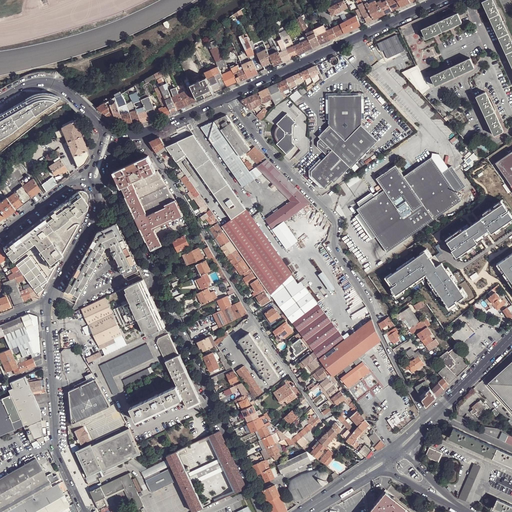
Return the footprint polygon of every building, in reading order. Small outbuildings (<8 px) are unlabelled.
[(328,8),(332,16),(347,8),(344,0),(333,6),(328,8)] [(387,2),(392,11),(401,7),(397,0),(387,0),(386,1),(387,2)] [(511,43),(492,0),(485,0),(483,1),(493,24),(504,49),(511,66),(511,43)] [(363,15),(367,23),(372,20),(363,2),(357,5),(359,8),(356,10),(359,17),(363,15)] [(379,6),(384,15),(392,11),(387,2),(382,4),(379,6)] [(368,8),(374,19),(384,15),(379,6),(377,3),(371,6),(368,8)] [(461,22),(457,13),(421,29),(425,38),(445,29),(461,22)] [(351,30),(361,25),(357,18),(357,16),(357,15),(346,21),(346,23),(351,30)] [(296,20),(304,37),(307,35),(306,33),(305,31),(300,21),(299,19),(296,20)] [(332,28),(336,37),(344,33),(340,24),(332,28)] [(316,36),(320,44),(330,39),(326,31),(325,28),(325,27),(314,32),(316,36)] [(326,31),(330,39),(336,37),(332,28),(331,29),(329,30),(326,31)] [(289,35),(286,29),(279,32),(282,39),(289,35)] [(307,35),(309,39),(316,36),(314,32),(313,30),(306,33),(307,35)] [(282,39),(287,49),(294,46),(289,35),(282,39)] [(272,36),(268,38),(272,47),(276,45),(272,36)] [(309,39),(313,47),(320,44),(316,36),(309,39)] [(248,38),(255,54),(257,53),(256,50),(251,40),(249,37),(248,38)] [(254,54),(255,54),(248,38),(246,39),(242,41),(241,41),(249,57),(250,56),(254,54)] [(279,51),(279,53),(287,49),(282,39),(278,41),(281,46),(282,48),(278,50),(279,51)] [(294,46),(298,54),(306,51),(313,47),(309,39),(301,43),(294,46)] [(267,49),(269,55),(279,51),(278,50),(277,48),(276,45),(272,47),(269,48),(267,49)] [(287,49),(291,58),(298,54),(294,46),(287,49)] [(213,49),(210,50),(216,62),(223,59),(217,47),(213,49)] [(269,55),(267,49),(258,53),(258,55),(263,66),(272,62),(269,55)] [(279,53),(283,61),(291,58),(287,49),(279,53)] [(272,62),(274,65),(283,61),(279,53),(279,51),(269,55),(272,62)] [(474,67),(470,58),(431,77),(435,86),(456,76),(474,67)] [(218,67),(219,69),(226,66),(223,59),(216,62),(217,65),(218,67)] [(244,68),(248,78),(258,73),(252,60),(242,65),(242,66),(244,68)] [(232,70),(234,75),(237,73),(237,72),(244,68),(242,66),(240,67),(238,64),(235,66),(231,68),(232,70)] [(315,74),(319,72),(316,66),(308,69),(311,76),(315,74)] [(219,69),(218,67),(205,73),(207,77),(214,92),(214,93),(227,87),(220,72),(219,69)] [(239,76),(241,81),(248,78),(244,68),(237,72),(237,73),(239,76)] [(303,80),(311,76),(308,69),(300,73),(303,80)] [(220,72),(227,87),(238,82),(236,78),(234,75),(232,70),(231,71),(224,74),(223,71),(220,72)] [(160,71),(155,74),(156,78),(157,80),(158,82),(159,83),(160,82),(163,81),(162,78),(164,77),(162,72),(160,71)] [(293,76),(297,84),(302,82),(303,81),(303,80),(300,73),(293,76)] [(155,74),(144,80),(146,84),(155,79),(156,78),(155,74)] [(295,86),(297,85),(297,84),(293,76),(286,79),(290,88),(295,86)] [(198,99),(214,92),(207,77),(203,79),(204,80),(201,81),(201,80),(200,79),(196,80),(197,82),(198,83),(195,84),(195,83),(191,85),(194,91),(198,99)] [(281,92),(290,88),(286,79),(277,84),(281,92)] [(153,85),(159,96),(163,94),(160,86),(159,84),(159,83),(158,82),(153,85)] [(281,92),(277,84),(268,88),(273,98),(276,104),(284,99),(281,92)] [(171,113),(178,110),(172,97),(168,88),(166,89),(164,85),(163,85),(160,86),(163,94),(168,106),(171,113)] [(179,93),(176,86),(171,89),(170,89),(173,96),(180,94),(179,93)] [(303,86),(298,89),(302,95),(307,91),(303,86)] [(268,88),(259,92),(264,102),(273,98),(268,88)] [(281,92),(284,99),(288,96),(292,93),(290,88),(281,92)] [(180,94),(185,106),(192,103),(188,94),(187,92),(186,91),(181,93),(180,94)] [(188,94),(192,103),(198,100),(198,99),(194,91),(190,93),(188,94)] [(198,99),(198,100),(205,97),(214,93),(214,92),(198,99)] [(256,105),(264,102),(259,92),(241,100),(250,108),(256,105)] [(503,131),(485,92),(476,96),(486,117),(494,135),(503,131)] [(364,119),(363,93),(326,94),(326,120),(329,120),(329,126),(318,137),(320,139),(317,142),(317,147),(327,156),(322,161),(320,160),(309,171),(309,178),(321,189),(324,189),(331,181),(334,183),(350,168),(351,169),(377,141),(361,125),(361,119),(364,119)] [(2,113),(14,132),(33,116),(34,117),(60,99),(57,96),(55,95),(53,95),(49,94),(46,94),(44,94),(41,94),(38,94),(35,95),(32,96),(15,106),(2,113)] [(121,94),(115,97),(118,105),(119,109),(122,108),(127,106),(126,103),(123,97),(121,94)] [(163,106),(164,108),(168,106),(163,94),(159,96),(163,106)] [(172,97),(178,110),(185,106),(180,94),(173,96),(172,97)] [(147,97),(141,100),(142,101),(144,107),(152,103),(149,96),(147,97)] [(115,97),(109,101),(112,109),(118,105),(115,97)] [(134,105),(133,103),(132,100),(126,104),(127,106),(128,109),(131,108),(135,106),(134,105)] [(112,119),(117,120),(112,109),(109,101),(106,103),(108,108),(109,108),(110,111),(106,115),(107,116),(112,119)] [(108,108),(106,103),(97,108),(102,112),(108,108)] [(118,105),(112,109),(117,120),(124,122),(121,112),(119,109),(118,105)] [(156,111),(159,118),(164,116),(171,113),(168,106),(164,108),(156,111)] [(121,112),(124,122),(133,123),(130,113),(129,109),(123,111),(121,112)] [(156,119),(152,109),(146,111),(151,120),(156,119)] [(256,115),(262,120),(267,113),(263,109),(262,109),(256,115)] [(130,113),(133,123),(142,122),(138,115),(137,111),(136,111),(130,113)] [(138,115),(142,122),(151,120),(146,111),(138,115)] [(14,132),(2,113),(0,114),(0,139),(5,137),(14,132)] [(277,139),(279,141),(277,143),(287,154),(295,146),(293,144),(294,123),(296,121),(288,113),(277,123),(279,125),(277,128),(276,129),(275,131),(275,135),(276,137),(277,139)] [(227,115),(215,120),(225,134),(240,156),(250,149),(251,149),(250,148),(248,145),(234,125),(227,115)] [(75,120),(62,127),(67,141),(81,135),(75,120)] [(224,134),(225,134),(215,120),(201,127),(212,143),(224,134)] [(175,158),(178,163),(187,156),(232,219),(246,209),(193,134),(166,146),(167,148),(170,151),(172,155),(175,158)] [(224,134),(212,143),(213,144),(244,188),(252,182),(256,180),(250,171),(224,134)] [(81,135),(67,141),(68,144),(70,147),(73,156),(87,150),(81,135)] [(160,137),(150,141),(157,152),(166,146),(160,137)] [(166,146),(157,152),(158,154),(167,148),(166,146)] [(265,156),(255,146),(248,153),(258,163),(262,159),(265,156)] [(89,155),(87,150),(73,156),(78,167),(78,168),(85,163),(88,160),(89,155)] [(511,150),(496,162),(511,185),(511,150)] [(433,153),(432,157),(442,173),(449,168),(439,154),(433,153)] [(148,155),(114,172),(121,187),(122,187),(144,235),(154,230),(153,228),(172,219),(173,220),(183,216),(176,200),(158,171),(156,172),(148,155)] [(20,157),(19,158),(26,170),(28,169),(20,157)] [(442,173),(432,157),(404,176),(396,165),(376,178),(383,188),(377,192),(379,194),(375,196),(357,209),(387,252),(462,201),(456,193),(442,173)] [(311,202),(267,159),(264,161),(257,166),(265,174),(279,188),(287,197),(291,200),(274,213),(271,215),(266,219),(273,229),(284,221),(300,209),(301,209),(311,202)] [(67,168),(61,160),(56,162),(56,161),(55,162),(49,166),(55,175),(58,172),(59,173),(62,171),(67,168)] [(254,168),(249,160),(245,163),(251,170),(254,168)] [(8,165),(10,168),(23,186),(32,179),(28,174),(23,177),(13,162),(8,165)] [(256,180),(265,174),(257,166),(254,168),(251,170),(251,171),(250,171),(256,180)] [(449,168),(442,173),(456,193),(466,187),(452,166),(449,168)] [(23,186),(10,168),(0,175),(0,188),(5,196),(6,197),(7,198),(23,186)] [(181,179),(186,175),(183,170),(178,174),(181,179)] [(186,175),(181,179),(182,180),(190,191),(195,198),(198,195),(200,194),(186,175)] [(42,185),(46,192),(57,184),(53,176),(42,185)] [(32,179),(23,186),(31,197),(40,190),(33,178),(32,179)] [(31,197),(23,186),(7,198),(15,209),(31,197)] [(7,245),(3,247),(12,259),(15,263),(16,265),(23,274),(26,279),(32,287),(37,293),(38,294),(40,298),(44,288),(62,257),(54,246),(53,247),(45,237),(52,232),(53,232),(63,225),(69,221),(68,220),(74,215),(76,219),(86,212),(89,199),(89,197),(88,194),(86,192),(84,191),(81,190),(78,191),(70,197),(66,199),(63,202),(60,205),(56,207),(48,213),(48,214),(44,216),(19,236),(15,238),(7,244),(7,245)] [(7,198),(6,197),(5,198),(3,200),(0,201),(0,209),(5,216),(15,209),(7,198)] [(511,215),(503,202),(447,240),(452,247),(455,245),(456,246),(452,249),(457,256),(511,217),(511,215)] [(211,225),(214,223),(216,222),(218,220),(210,209),(209,206),(206,208),(206,209),(201,212),(203,215),(201,216),(203,220),(206,218),(211,225)] [(232,219),(222,226),(225,230),(225,231),(232,240),(238,248),(245,258),(252,267),(254,271),(259,278),(266,288),(267,290),(271,294),(290,276),(292,274),(269,240),(252,217),(246,209),(232,219)] [(284,221),(273,229),(277,235),(290,253),(302,245),(284,221)] [(210,228),(216,237),(223,232),(223,231),(217,223),(215,224),(210,228)] [(64,292),(77,299),(106,247),(109,246),(111,245),(126,275),(139,269),(123,236),(117,224),(104,231),(98,233),(69,283),(64,292)] [(197,227),(194,229),(199,238),(196,239),(199,244),(200,243),(202,242),(205,240),(197,227)] [(144,235),(147,241),(158,236),(155,230),(154,230),(144,235)] [(225,231),(223,232),(230,241),(232,240),(225,231)] [(223,232),(216,237),(214,239),(220,247),(222,246),(230,241),(223,232)] [(185,235),(174,241),(178,251),(190,246),(185,235)] [(158,236),(147,241),(151,250),(162,245),(162,244),(158,237),(158,236)] [(232,240),(230,241),(236,250),(238,248),(232,240)] [(222,246),(221,247),(228,255),(236,250),(230,241),(222,246)] [(106,247),(77,299),(88,305),(106,297),(124,287),(130,285),(126,275),(111,245),(109,246),(106,247)] [(214,256),(209,246),(206,248),(204,249),(209,259),(212,257),(214,256)] [(186,253),(190,263),(203,257),(199,248),(196,249),(192,251),(186,253)] [(238,248),(236,250),(243,259),(245,258),(238,248)] [(243,259),(236,250),(228,255),(226,256),(229,261),(231,260),(234,265),(243,259)] [(402,268),(389,277),(394,284),(397,282),(398,283),(392,287),(397,295),(427,274),(449,308),(457,303),(456,301),(457,301),(458,302),(465,297),(442,263),(440,265),(436,259),(433,261),(426,251),(413,261),(403,268),(402,268)] [(511,253),(498,263),(511,282),(511,253)] [(245,258),(243,259),(249,269),(252,267),(245,258)] [(243,259),(234,265),(241,274),(243,273),(245,271),(249,269),(243,259)] [(206,260),(197,264),(201,275),(204,274),(211,270),(206,260)] [(23,274),(16,265),(6,272),(9,277),(10,279),(15,278),(23,274)] [(228,279),(220,266),(217,268),(225,280),(228,279)] [(335,286),(323,270),(318,273),(330,290),(335,286)] [(244,278),(248,285),(251,283),(257,279),(256,277),(254,274),(252,272),(248,275),(247,275),(245,271),(243,273),(245,276),(243,278),(244,278)] [(17,283),(26,279),(23,274),(15,278),(17,282),(17,283)] [(202,277),(195,280),(200,290),(210,285),(205,275),(202,277)] [(290,276),(271,294),(273,297),(275,300),(287,316),(292,322),(318,303),(304,285),(299,289),(294,293),(291,288),(296,284),(290,276)] [(3,282),(5,287),(7,286),(17,282),(15,278),(10,279),(4,282),(3,282)] [(165,326),(143,278),(130,285),(127,286),(133,299),(114,308),(122,325),(140,316),(149,334),(152,332),(164,327),(165,326)] [(257,279),(251,283),(254,288),(256,291),(258,293),(261,291),(266,288),(259,278),(258,278),(257,279)] [(301,281),(296,284),(299,289),(304,285),(301,281)] [(7,286),(15,306),(24,302),(24,300),(20,291),(17,283),(17,282),(7,286)] [(296,284),(291,288),(294,293),(299,289),(296,284)] [(367,305),(352,285),(346,289),(369,322),(373,319),(371,313),(367,306),(367,305)] [(32,297),(38,294),(37,293),(32,287),(28,288),(31,297),(32,297)] [(24,300),(31,297),(28,288),(20,291),(24,300)] [(211,292),(208,288),(201,292),(197,293),(202,304),(214,299),(213,299),(211,292)] [(262,292),(256,296),(262,305),(270,299),(265,291),(262,292)] [(500,298),(495,292),(490,296),(488,298),(493,303),(493,304),(495,302),(497,304),(500,302),(498,300),(500,298)] [(176,303),(186,299),(183,294),(173,298),(176,303)] [(0,307),(1,310),(10,306),(6,296),(0,298),(0,307)] [(228,296),(217,300),(222,310),(231,305),(232,305),(228,296)] [(114,314),(106,297),(81,308),(90,326),(114,314)] [(493,303),(492,304),(494,305),(494,306),(497,310),(506,302),(504,298),(502,300),(500,298),(498,300),(500,302),(497,304),(495,302),(493,304),(493,303)] [(72,308),(76,311),(81,308),(88,305),(77,299),(75,304),(72,308)] [(423,300),(414,306),(417,310),(426,304),(423,300)] [(231,305),(237,318),(248,313),(241,301),(238,302),(232,305),(231,305)] [(318,303),(292,322),(299,332),(301,334),(304,338),(311,347),(313,349),(318,356),(320,358),(345,339),(342,334),(318,303)] [(214,313),(220,327),(237,318),(231,305),(222,310),(218,311),(214,313)] [(272,308),(265,312),(271,321),(279,315),(274,307),(272,308)] [(409,307),(402,312),(412,328),(419,323),(409,307)] [(509,319),(511,317),(511,314),(507,308),(503,311),(509,319)] [(412,328),(402,312),(397,315),(400,320),(401,319),(403,324),(406,323),(410,329),(412,328)] [(12,348),(18,345),(23,357),(28,369),(44,362),(41,355),(39,323),(39,315),(29,313),(21,316),(0,324),(0,325),(1,327),(3,332),(4,335),(8,344),(10,349),(12,348)] [(121,329),(114,314),(90,326),(96,340),(121,329)] [(391,320),(389,317),(380,323),(383,328),(388,324),(390,327),(394,325),(391,320)] [(376,328),(373,319),(369,322),(365,324),(350,336),(345,339),(320,358),(321,361),(322,361),(325,365),(328,369),(331,373),(333,376),(343,368),(349,363),(353,360),(360,355),(381,339),(376,328)] [(423,321),(423,319),(419,323),(412,328),(410,329),(409,330),(412,333),(417,330),(418,332),(427,327),(423,321)] [(294,331),(287,321),(280,326),(274,330),(276,333),(275,334),(279,339),(281,337),(280,336),(282,334),(284,335),(288,332),(289,334),(294,331)] [(459,344),(469,335),(473,332),(474,332),(473,330),(472,330),(468,325),(466,323),(451,335),(453,337),(459,344),(460,344),(459,344)] [(432,334),(427,327),(418,332),(417,333),(422,341),(430,336),(432,334)] [(96,340),(99,345),(114,338),(123,334),(121,329),(96,340)] [(400,335),(397,330),(395,332),(388,336),(391,341),(400,335)] [(345,339),(350,336),(346,331),(342,334),(345,339)] [(283,340),(282,339),(289,334),(288,332),(284,335),(282,334),(280,336),(281,337),(279,339),(281,342),(283,340)] [(157,342),(166,361),(179,355),(175,347),(171,339),(168,333),(159,338),(157,342)] [(279,376),(249,333),(239,339),(246,350),(245,351),(247,353),(248,352),(260,370),(259,371),(261,374),(262,373),(269,383),(279,376)] [(400,335),(391,341),(393,344),(392,344),(395,348),(408,340),(404,333),(400,335)] [(123,334),(114,338),(116,341),(102,348),(105,355),(128,344),(123,334)] [(215,342),(214,342),(215,343),(216,345),(225,337),(223,335),(215,342)] [(423,343),(426,346),(433,341),(430,336),(422,341),(423,343)] [(204,350),(213,346),(213,345),(209,337),(198,342),(201,347),(202,347),(204,350)] [(301,339),(307,347),(309,345),(304,339),(303,337),(301,339)] [(114,338),(99,345),(100,348),(102,348),(116,341),(114,338)] [(296,350),(298,353),(307,347),(301,339),(300,338),(298,340),(291,345),(292,345),(296,350)] [(435,344),(433,341),(426,346),(427,348),(428,349),(432,346),(435,344)] [(114,395),(120,392),(113,377),(154,357),(147,343),(100,366),(114,395)] [(455,364),(450,369),(457,377),(468,365),(454,347),(448,352),(447,353),(455,364)] [(412,348),(406,352),(409,357),(410,356),(412,355),(415,353),(412,348)] [(0,352),(0,356),(0,357),(7,371),(13,369),(18,367),(16,362),(12,352),(10,349),(8,350),(0,352)] [(318,356),(313,349),(300,359),(302,360),(310,354),(314,359),(315,359),(318,356)] [(448,352),(447,351),(444,353),(438,357),(446,365),(450,369),(455,364),(447,353),(448,352)] [(89,363),(102,356),(100,352),(87,358),(89,363)] [(213,352),(204,356),(209,366),(218,361),(213,352)] [(232,368),(222,353),(220,354),(230,369),(232,368)] [(198,396),(199,395),(198,392),(196,388),(193,382),(190,376),(188,370),(185,364),(182,359),(180,354),(179,355),(198,396)] [(230,369),(220,354),(219,355),(221,357),(222,358),(222,359),(221,359),(221,360),(220,360),(227,370),(230,369)] [(302,361),(305,366),(306,365),(314,359),(310,354),(302,360),(302,361)] [(183,398),(187,407),(188,406),(200,401),(198,396),(179,355),(166,361),(177,385),(183,398)] [(370,369),(360,355),(353,360),(358,366),(354,370),(348,374),(342,379),(343,380),(341,381),(343,384),(344,382),(347,387),(370,369)] [(420,358),(419,356),(415,359),(412,361),(411,360),(407,363),(409,365),(409,366),(410,367),(409,368),(412,372),(421,366),(420,364),(423,363),(420,358)] [(21,372),(28,369),(23,357),(19,359),(20,360),(16,362),(18,367),(21,372)] [(315,359),(314,359),(306,365),(311,372),(320,365),(316,361),(315,359)] [(220,367),(218,361),(209,366),(211,371),(220,367)] [(349,363),(343,368),(348,374),(354,370),(349,363)] [(244,365),(237,370),(252,393),(254,394),(255,396),(263,392),(244,365)] [(450,369),(446,365),(438,373),(444,378),(449,384),(457,377),(450,369)] [(494,382),(511,402),(511,365),(507,370),(502,374),(494,382)] [(123,380),(126,387),(155,374),(153,371),(152,367),(123,380)] [(320,368),(313,374),(319,382),(328,375),(324,370),(323,371),(320,368)] [(349,389),(372,372),(370,369),(347,387),(349,389)] [(226,371),(210,378),(213,382),(228,375),(228,374),(226,371)] [(240,379),(234,371),(228,374),(228,375),(232,383),(240,379)] [(89,382),(96,378),(92,372),(86,375),(87,378),(87,379),(89,382)] [(511,402),(494,382),(502,374),(500,372),(487,384),(488,384),(511,410),(511,402)] [(319,384),(318,385),(324,392),(326,390),(334,384),(337,381),(333,376),(331,373),(329,374),(332,378),(330,379),(328,377),(319,384)] [(332,378),(329,374),(328,375),(319,382),(318,383),(319,384),(328,377),(330,379),(332,378)] [(42,425),(41,418),(40,409),(25,376),(9,382),(11,388),(8,390),(10,394),(20,418),(23,425),(31,441),(34,439),(37,438),(43,435),(42,425)] [(69,390),(72,423),(110,406),(96,378),(89,382),(87,379),(82,381),(83,384),(75,387),(69,390)] [(449,384),(444,378),(439,383),(444,389),(449,384)] [(33,390),(41,389),(40,380),(29,382),(33,390)] [(429,387),(428,385),(425,381),(415,387),(424,402),(430,403),(436,397),(431,390),(429,387)] [(242,382),(238,384),(239,387),(243,396),(247,394),(250,393),(242,382)] [(444,389),(439,383),(431,390),(436,397),(444,389)] [(334,384),(326,390),(332,397),(340,391),(338,390),(335,385),(334,384)] [(177,385),(130,407),(136,420),(179,400),(183,398),(177,385)] [(287,389),(284,385),(278,389),(281,393),(283,391),(287,389)] [(297,396),(290,387),(287,389),(283,391),(281,393),(285,400),(287,403),(297,396)] [(226,397),(233,394),(231,391),(230,388),(224,391),(226,397)] [(281,403),(285,400),(281,393),(278,389),(274,392),(281,403)] [(324,392),(323,392),(329,399),(332,397),(326,390),(324,392)] [(346,397),(341,391),(340,391),(332,397),(329,399),(332,403),(334,402),(335,405),(336,405),(337,404),(346,397)] [(0,426),(20,418),(10,394),(2,398),(0,394),(0,426)] [(240,397),(239,398),(236,399),(235,399),(239,408),(251,402),(249,398),(247,394),(243,396),(240,397)] [(348,398),(344,400),(348,405),(350,404),(353,402),(350,398),(349,397),(348,398)] [(324,398),(316,404),(318,408),(326,401),(325,400),(324,398)] [(137,421),(180,401),(179,400),(136,420),(137,421)] [(479,404),(470,411),(473,414),(474,413),(478,417),(489,407),(485,403),(484,404),(480,400),(478,402),(479,404)] [(252,405),(242,410),(245,416),(256,411),(253,404),(252,405)] [(415,404),(406,408),(409,414),(417,410),(415,404)] [(294,411),(293,410),(285,417),(291,424),(298,416),(294,411)] [(256,411),(245,416),(248,423),(259,417),(256,411)] [(350,417),(359,426),(365,419),(357,411),(350,417)] [(342,412),(337,416),(342,422),(344,420),(345,419),(343,416),(344,415),(342,412)] [(274,420),(270,414),(266,417),(267,417),(269,421),(270,423),(271,423),(274,420)] [(286,429),(283,432),(289,437),(295,442),(296,442),(297,441),(303,436),(313,427),(317,422),(318,423),(318,422),(320,420),(318,417),(318,416),(315,419),(313,416),(309,419),(310,420),(308,421),(305,418),(299,423),(302,427),(296,432),(296,431),(291,435),(288,431),(286,429)] [(248,423),(247,423),(251,432),(255,430),(257,429),(263,426),(263,424),(261,420),(259,417),(248,423)] [(0,434),(23,425),(20,418),(0,426),(0,434)] [(352,434),(346,441),(350,444),(353,441),(366,426),(369,424),(365,419),(359,426),(355,430),(352,434)] [(344,420),(342,422),(348,429),(350,427),(344,420)] [(337,422),(332,427),(338,432),(342,428),(337,422)] [(257,429),(262,439),(271,435),(267,426),(267,425),(263,426),(257,429)] [(366,426),(353,441),(355,443),(368,428),(366,426)] [(80,442),(81,444),(91,440),(84,427),(75,431),(80,442)] [(319,440),(326,446),(338,432),(332,427),(328,431),(323,436),(321,438),(319,440)] [(511,454),(454,428),(450,437),(472,447),(496,458),(511,465),(511,454)] [(141,454),(129,429),(101,442),(92,446),(91,444),(76,451),(88,476),(103,469),(104,471),(127,460),(129,459),(128,457),(131,455),(132,458),(141,454)] [(348,429),(342,436),(346,441),(352,434),(348,429)] [(287,438),(289,437),(283,432),(280,430),(278,431),(283,440),(287,438)] [(220,431),(211,435),(237,491),(241,489),(246,487),(220,431)] [(380,438),(375,432),(372,434),(370,436),(373,441),(374,442),(376,442),(380,438)] [(511,436),(503,432),(500,439),(511,443),(511,436)] [(271,435),(262,439),(266,448),(276,443),(271,434),(271,435)] [(190,449),(210,439),(210,440),(219,459),(224,470),(233,490),(214,500),(215,502),(237,491),(211,435),(188,445),(190,449)] [(308,442),(303,436),(297,441),(303,447),(305,446),(308,442)] [(326,446),(319,440),(316,444),(318,446),(314,450),(314,449),(312,452),(318,458),(323,451),(322,450),(325,447),(326,446)] [(384,445),(381,440),(378,443),(375,447),(377,450),(384,445)] [(276,443),(266,448),(271,457),(273,455),(281,452),(277,443),(276,443)] [(364,446),(359,451),(366,457),(371,451),(365,445),(364,446)] [(271,457),(266,448),(264,449),(262,450),(267,459),(271,457)] [(427,456),(439,462),(443,454),(431,448),(427,456)] [(333,452),(329,449),(328,450),(320,461),(324,463),(328,458),(333,453),(333,452)] [(176,451),(188,474),(189,473),(178,450),(176,451)] [(172,465),(180,483),(190,479),(188,474),(176,451),(167,455),(169,459),(172,465)] [(278,465),(282,474),(316,458),(307,451),(278,465)] [(147,469),(132,458),(131,455),(128,457),(129,459),(127,460),(142,471),(145,478),(172,465),(169,459),(147,469)] [(0,511),(57,511),(64,508),(52,486),(46,475),(36,458),(30,461),(28,458),(25,460),(25,462),(24,463),(25,464),(0,478),(0,511)] [(211,463),(217,474),(224,470),(219,459),(211,463)] [(263,460),(251,466),(256,475),(261,472),(267,470),(263,460)] [(198,469),(203,480),(217,474),(211,463),(198,469)] [(481,467),(475,464),(460,497),(461,498),(461,499),(466,501),(481,467)] [(267,470),(261,472),(266,482),(275,477),(274,474),(271,468),(267,470)] [(291,491),(294,495),(296,497),(297,497),(301,496),(304,500),(324,486),(327,484),(328,483),(328,482),(326,479),(327,478),(328,478),(329,476),(329,475),(329,474),(329,473),(328,472),(327,471),(326,471),(324,471),(322,470),(320,471),(318,468),(314,468),(310,469),(304,471),(298,473),(297,474),(292,478),(290,480),(289,484),(290,488),(291,491)] [(175,482),(169,469),(146,480),(152,493),(175,482)] [(193,485),(195,484),(203,480),(198,469),(189,473),(188,474),(190,479),(193,485)] [(52,486),(57,483),(55,479),(54,476),(51,472),(46,475),(52,486)] [(107,505),(104,497),(125,487),(136,511),(141,508),(144,507),(130,476),(129,473),(90,491),(92,495),(94,500),(99,509),(107,505)] [(55,479),(57,483),(62,491),(66,489),(62,481),(60,481),(58,477),(55,479)] [(142,491),(136,478),(133,479),(138,492),(142,491)] [(190,479),(180,483),(194,511),(203,507),(193,485),(190,479)] [(68,506),(70,505),(62,491),(57,483),(52,486),(64,508),(68,506)] [(205,506),(195,484),(193,485),(203,507),(205,506)] [(263,490),(267,500),(280,494),(275,484),(263,490)] [(124,490),(134,511),(136,511),(125,487),(104,497),(107,505),(108,505),(106,498),(124,490)] [(411,511),(410,511),(407,508),(394,497),(388,493),(386,496),(385,495),(370,511),(411,511)] [(280,494),(267,500),(271,508),(272,511),(286,511),(288,511),(280,494)] [(414,511),(395,496),(394,497),(407,508),(410,511),(411,511),(414,511)] [(511,511),(511,504),(498,499),(494,508),(504,511),(511,511)] [(68,506),(71,511),(76,508),(73,503),(70,505),(68,506)]
